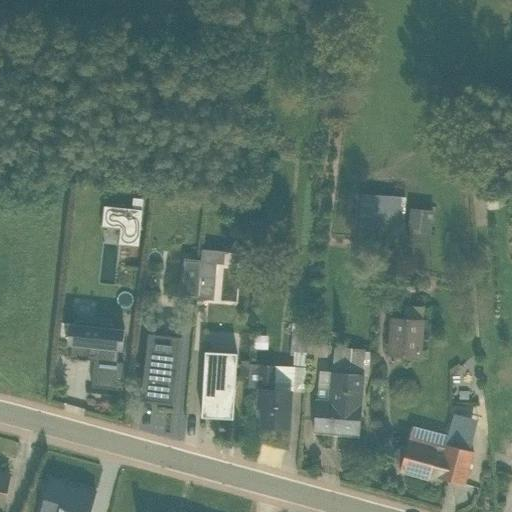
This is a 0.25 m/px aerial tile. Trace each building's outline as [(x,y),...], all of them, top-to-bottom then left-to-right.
[(374,196),(362,195),(358,242),(397,245),(397,235),(396,235),(397,232),(403,232),(403,227),(404,227),(407,198),(374,195),(374,196)] [(118,245),(138,247),(142,200),(132,199),(132,210),(104,207),(101,227),(120,229),(118,245)] [(255,252),(267,253),(268,236),(256,235),(255,252)] [(197,299),(209,300),(212,268),(200,267),(197,299)] [(185,293),(195,294),(197,270),(187,269),(185,293)] [(388,355),(421,358),(424,320),(390,318),(388,355)] [(91,388),(117,390),(120,363),(116,363),(117,351),(122,352),(124,330),(113,329),(113,324),(74,320),(73,324),(69,324),(67,346),(71,346),(70,359),(77,360),(77,362),(88,363),(88,361),(94,362),(91,388)] [(274,390),(291,391),(303,392),(306,325),(292,324),(291,339),(290,339),(289,357),(293,357),(293,367),(275,366),(274,390)] [(141,402),(173,406),(180,338),(148,335),(141,402)] [(326,434),(358,435),(364,350),(334,348),(332,373),(330,372),(330,373),(319,372),(316,400),(315,400),(313,434),(326,434)] [(201,418),(233,420),(236,354),(205,353),(201,418)] [(257,389),(258,365),(249,365),(248,389),(257,389)] [(260,427),(288,429),(291,391),(274,390),(275,366),(258,365),(257,389),(256,410),(262,410),(260,427)] [(429,476),(464,486),(473,452),(469,451),(476,429),(453,422),(448,436),(412,427),(406,448),(401,447),(394,451),(393,457),(397,464),(402,465),(400,472),(428,480),(429,476)] [(0,509),(2,510),(10,477),(0,474),(0,509)] [(90,511),(96,493),(80,489),(79,490),(62,485),(62,484),(49,480),(39,511),(90,511)]
